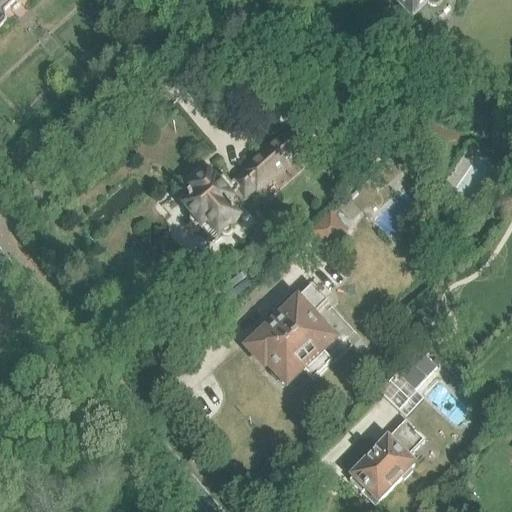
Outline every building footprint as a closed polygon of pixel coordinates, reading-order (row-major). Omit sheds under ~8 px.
[(0,0),(0,28),(4,25),(2,15),(17,0),(0,0)] [(391,0),(414,24),(428,11),(432,13),(437,13),(439,13),(443,9),(444,3),(442,0),(391,0)] [(351,105),(341,92),(323,107),(333,120),(351,105)] [(211,247),(219,240),(221,238),(229,239),(233,236),(233,228),(241,221),(229,208),(234,203),(232,201),(235,198),(242,205),(248,199),(246,196),(254,189),(258,194),(313,146),(296,127),(242,174),(244,177),(232,188),(225,180),(221,184),(218,181),(215,184),(209,177),(192,192),(198,199),(185,210),(191,217),(190,226),(194,229),(202,230),(203,231),(200,233),(211,247)] [(392,149),(376,131),(364,142),(380,160),(392,149)] [(327,258),(351,236),(347,233),(354,227),(342,214),(335,220),(332,216),(309,238),(327,258)] [(328,306),(313,289),(297,305),(299,307),(250,353),(266,370),(269,368),(288,388),(304,374),(314,384),(333,366),(323,355),(335,345),(312,321),(328,306)] [(453,352),(435,335),(429,342),(447,358),(453,352)] [(415,395),(438,371),(420,353),(396,377),(415,395)] [(376,510),(419,465),(422,462),(416,455),(425,444),(408,428),(370,465),(350,485),(363,497),(362,497),(376,510)] [(433,511),(457,511),(445,500),(433,511)]
